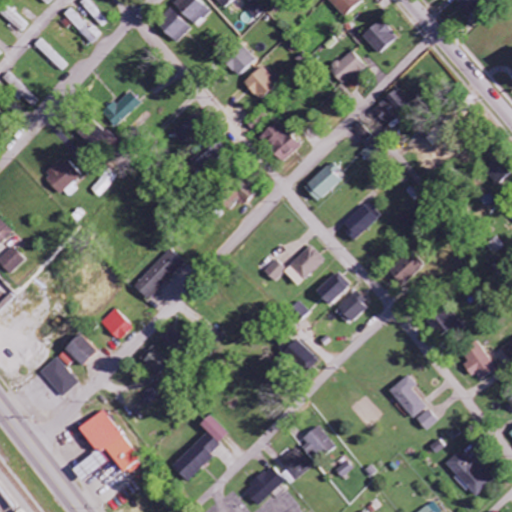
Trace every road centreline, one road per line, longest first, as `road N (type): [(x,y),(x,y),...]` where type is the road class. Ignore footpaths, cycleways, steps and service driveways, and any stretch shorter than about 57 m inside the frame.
road 1 (residential): [(511,451),(121,0)]
road 2 (residential): [(34,449),(439,34)]
road 3 (residential): [(194,511),(398,311)]
road 4 (residential): [(0,161),(153,0)]
road 5 (residential): [(69,0),(0,80),(34,127)]
road 6 (tertiary): [(511,118),(409,0)]
road 7 (primary): [(0,405),(82,511)]
